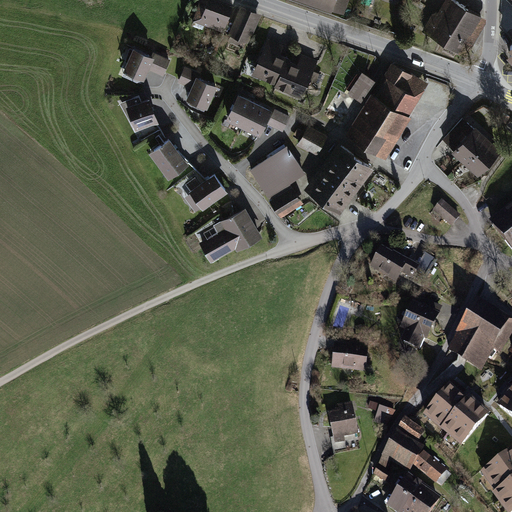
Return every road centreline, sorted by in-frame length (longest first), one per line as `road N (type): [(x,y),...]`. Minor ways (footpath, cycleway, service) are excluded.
road 1 (residential): [(366,231),(342,259),(302,395),(330,511)]
road 2 (track): [(230,270),(110,320),(0,381)]
road 3 (tertiary): [(252,0),(474,79)]
road 4 (unknown): [(422,165),(377,161),(301,120),(232,173)]
road 5 (residential): [(290,247),(163,90)]
